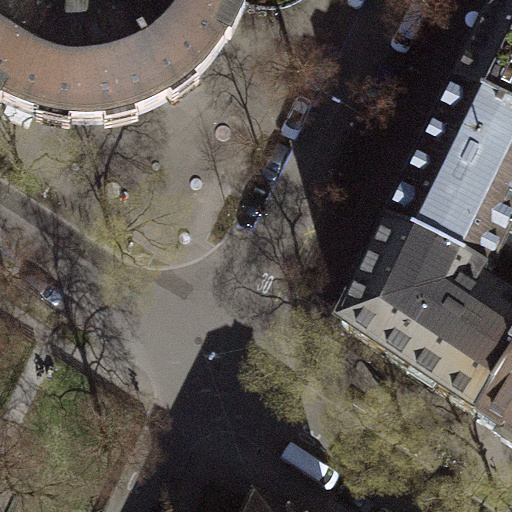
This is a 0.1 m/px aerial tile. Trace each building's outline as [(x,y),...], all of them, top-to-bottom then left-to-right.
[(76,14),(54,0),(0,0),(0,100),(3,102),(42,118),(77,125),(110,122),(142,117),(156,111),(132,67),(144,57),(116,12),(97,18),(76,14)] [(132,67),(156,111),(168,106),(194,90),(218,63),(235,36),(252,0),(129,0),(116,12),(144,57),(132,67)] [(511,0),(502,0),(500,4),(511,10),(511,0)] [(511,10),(500,4),(456,91),(511,118),(511,10)] [(387,231),(485,279),(511,224),(511,118),(456,91),(387,231)] [(485,279),(387,231),(337,329),(479,421),(511,372),(511,315),(479,295),(485,279)] [(511,372),(479,421),(511,442),(511,372)]
